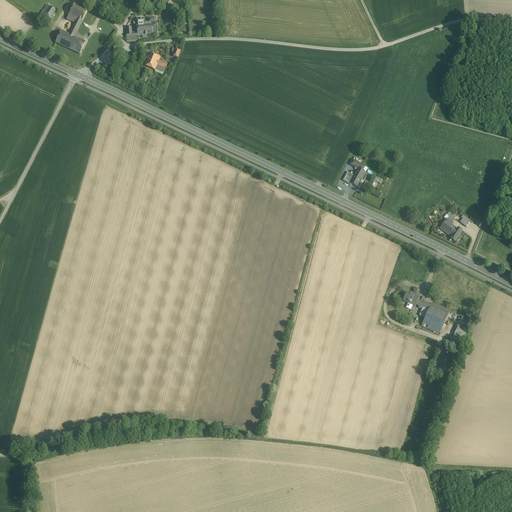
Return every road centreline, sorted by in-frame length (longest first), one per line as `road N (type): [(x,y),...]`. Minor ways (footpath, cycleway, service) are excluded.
road 1 (secondary): [(511,284),(78,74)]
road 2 (unclassified): [(126,47),(210,38),(350,50),(466,17),(511,20)]
road 3 (track): [(0,220),(78,74)]
